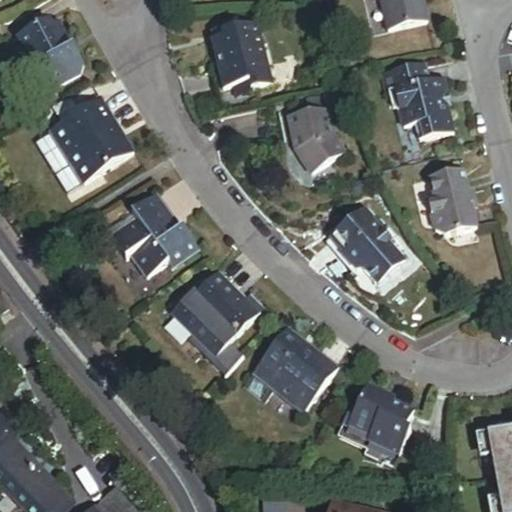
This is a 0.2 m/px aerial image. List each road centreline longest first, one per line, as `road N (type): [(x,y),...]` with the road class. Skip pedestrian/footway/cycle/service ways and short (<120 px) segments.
road 1 (residential): [(511,371),(468,380),(368,347),(288,275),(143,68)]
road 2 (primary): [(203,511),(165,453),(43,310),(0,241)]
road 3 (residential): [(479,9),(511,155)]
